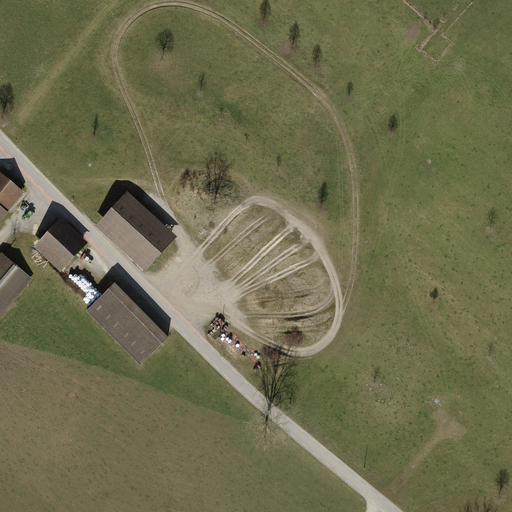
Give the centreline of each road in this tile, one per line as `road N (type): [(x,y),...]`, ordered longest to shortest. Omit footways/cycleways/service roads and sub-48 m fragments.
road 1 (unclassified): [(0,142),(245,390),(390,511)]
road 2 (track): [(2,145),(113,0)]
